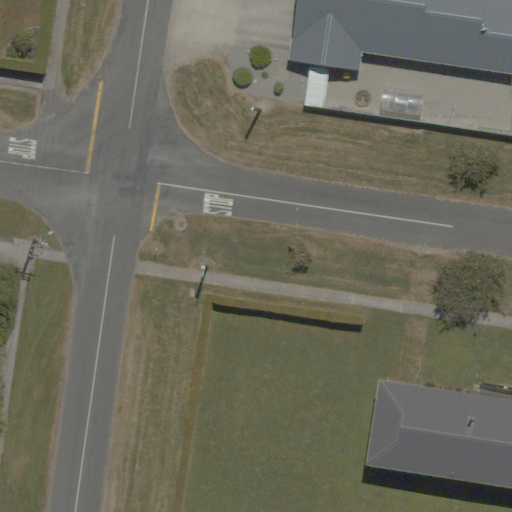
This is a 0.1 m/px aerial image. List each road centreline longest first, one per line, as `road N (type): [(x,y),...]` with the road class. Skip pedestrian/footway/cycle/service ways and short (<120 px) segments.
road 1 (residential): [(122,178),(511,236)]
road 2 (residential): [(74,511),(122,178)]
road 3 (residential): [(122,178),(148,0)]
road 4 (residential): [(0,161),(122,178)]
